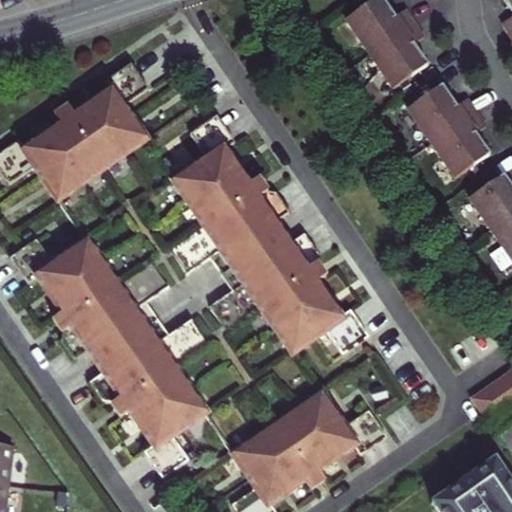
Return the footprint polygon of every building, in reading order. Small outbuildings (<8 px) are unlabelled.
[(380,0),(365,0),(342,16),(390,86),(424,63),(409,42),(421,34),(401,6),(390,14),(380,0)] [(511,0),(506,0),(511,9),(511,11),(502,18),(511,35),(511,0)] [(17,140),(0,152),(0,174),(9,186),(34,167),(57,199),(145,138),(122,106),(147,88),(128,62),(101,83),(106,90),(72,115),(64,105),(50,116),(57,126),(25,150),(17,140)] [(437,82),(403,105),(450,175),(484,151),(470,131),(481,123),(462,96),(451,103),(437,82)] [(266,309),(293,348),(328,325),(345,349),(370,332),(350,304),(342,310),(317,275),(326,268),(318,256),(319,250),(305,231),(293,239),(277,218),(289,209),(275,189),(268,187),(258,173),(250,179),(225,145),(234,138),(214,111),(189,131),(206,154),(173,178),(201,217),(167,242),(186,269),(221,246),(245,281),(212,304),(232,332),(266,309)] [(464,196),(511,264),(511,263),(511,192),(498,172),(464,196)] [(35,240),(8,259),(28,285),(38,278),(63,312),(53,319),(63,332),(63,340),(77,359),(89,350),(105,371),(92,380),(105,398),(114,400),(124,413),(132,408),(156,441),(147,447),(168,475),(193,457),(176,434),(208,410),(179,369),(213,344),(194,319),(162,343),(134,306),(167,281),(148,256),(115,280),(86,240),(53,264),(35,240)] [(511,366),(473,394),(487,414),(511,396),(511,366)] [(237,502),(243,511),(277,511),(280,510),(272,500),(308,475),(315,486),(331,475),(323,465),(358,441),(365,451),(390,433),(371,406),(347,423),(323,389),(236,451),(260,485),(237,502)] [(0,484),(5,485),(11,448),(0,446),(0,484)] [(511,511),(511,491),(486,454),(422,497),(432,511),(511,511)]
